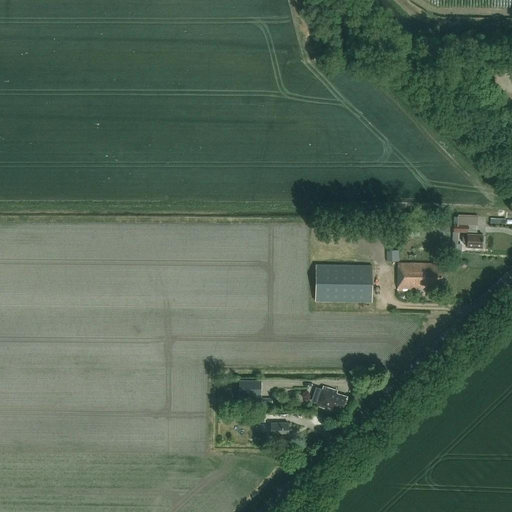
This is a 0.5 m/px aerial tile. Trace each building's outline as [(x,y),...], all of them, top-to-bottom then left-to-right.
[(482,224),(482,213),(462,214),(462,224),(482,224)] [(467,248),(483,248),(483,235),(468,235),(468,236),(463,236),(463,242),(467,242),(467,248)] [(387,261),(399,261),(399,250),(387,251),(387,261)] [(398,263),(398,291),(417,292),(416,300),(424,301),(424,294),(424,290),(433,290),(433,286),(445,286),(446,263),(398,263)] [(316,302),(371,302),(372,267),(316,266),(316,302)] [(261,380),(240,379),(240,396),(261,397),(261,380)] [(327,408),(342,412),(347,398),(336,394),(337,392),(322,387),(321,391),(317,389),(315,397),(319,399),(316,407),(326,410),(327,408)] [(273,397),(262,398),(262,407),(273,407),(273,397)] [(271,437),(287,437),(287,424),(271,423),(271,437)]
